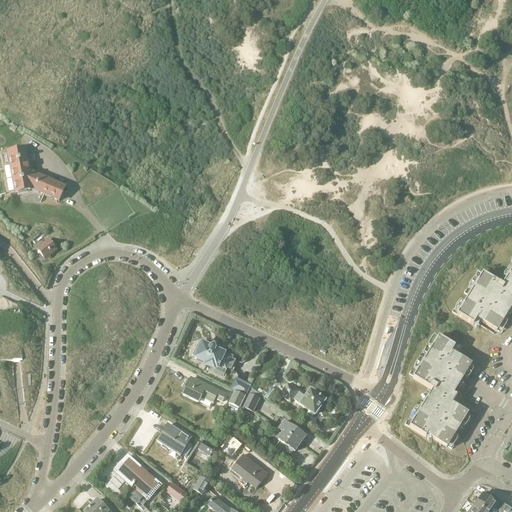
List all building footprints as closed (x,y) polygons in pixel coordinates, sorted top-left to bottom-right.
[(19,126),(13,123),(9,129),(14,132),(19,126)] [(8,153),(1,154),(3,167),(10,166),(15,194),(35,191),(58,201),(64,188),(29,172),(24,149),(8,153)] [(38,251),(44,258),(55,249),(48,242),(38,251)] [(456,315),(473,326),(477,319),(496,331),(511,305),(511,268),(501,286),(482,274),(456,315)] [(19,363),(19,359),(22,359),(21,311),(12,312),(12,314),(0,314),(0,359),(13,360),(13,363),(17,363),(19,363)] [(466,415),(462,412),(451,405),(456,397),(452,394),(470,366),(451,354),(455,347),(438,337),(413,379),(432,391),(409,428),(425,438),(427,436),(446,448),(466,415)] [(209,348),(202,344),(201,345),(198,344),(192,357),(195,358),(195,359),(207,364),(206,366),(213,370),(214,368),(216,369),(218,366),(223,369),(223,368),(225,369),(230,358),(228,358),(229,357),(214,350),(213,347),(210,348),(209,348)] [(225,396),(190,379),(183,395),(199,403),(201,399),(212,405),(215,400),(221,404),(225,396)] [(235,381),(231,389),(245,396),(249,388),(235,381)] [(305,397),(287,384),(279,395),(290,403),(296,395),(299,397),(300,405),(314,415),(324,401),(310,391),(305,397)] [(270,388),(264,397),(269,401),(276,392),(270,388)] [(261,395),(252,391),(250,395),(249,395),(243,408),(252,413),(261,395)] [(228,404),(238,409),(245,397),(234,392),(228,404)] [(294,452),(305,437),(284,422),(278,431),(281,433),(280,435),(279,434),(277,438),(278,438),(277,440),(294,452)] [(167,426),(157,442),(169,450),(171,448),(180,454),(179,456),(181,454),(186,457),(192,447),(187,444),(190,440),(179,433),(178,435),(174,433),(175,432),(172,430),(173,429),(167,426)] [(226,433),(219,447),(232,455),(240,441),(226,433)] [(210,457),(215,449),(203,441),(198,450),(210,457)] [(255,472),(252,470),(257,464),(254,461),(253,462),(242,454),(235,465),(229,460),(225,465),(231,469),(230,470),(242,479),(241,481),(246,485),(248,483),(255,489),(267,475),(259,468),(255,472)] [(134,491),(128,498),(140,509),(142,506),(140,505),(157,487),(147,478),(151,473),(143,466),(139,470),(128,460),(105,486),(118,498),(122,493),(118,489),(126,480),(132,486),(130,487),(134,491)] [(202,496),(210,483),(200,477),(192,490),(202,496)] [(180,503),(187,495),(172,483),(165,492),(177,502),(177,501),(180,503)] [(482,495),(479,499),(478,498),(474,504),(475,504),(475,505),(484,511),(491,511),(494,509),(497,511),(503,504),(486,492),(483,496),(482,495)] [(231,511),(214,497),(207,506),(213,511),(232,511),(231,511)] [(107,511),(97,501),(85,511),(107,511)]
